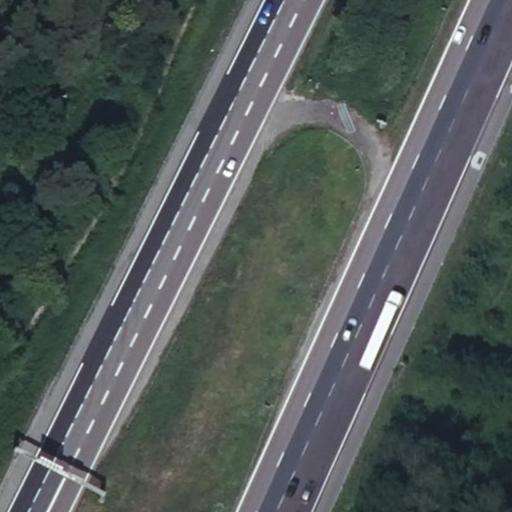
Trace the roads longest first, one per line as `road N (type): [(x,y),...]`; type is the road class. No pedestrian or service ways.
road 1 (trunk): [(296,0),(42,511)]
road 2 (trunk): [(284,469),(497,0)]
road 3 (track): [(0,366),(88,214),(183,0)]
